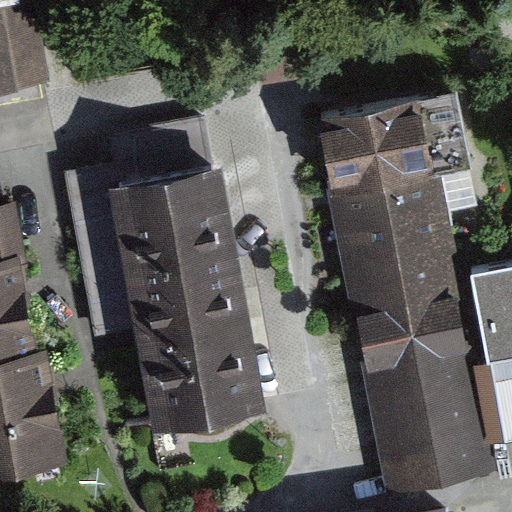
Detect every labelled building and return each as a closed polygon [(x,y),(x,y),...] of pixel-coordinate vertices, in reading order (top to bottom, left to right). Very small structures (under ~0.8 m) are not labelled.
[(29,0),(0,0),(0,82),(44,74),(29,0)] [(388,491),(503,471),(440,110),(324,130),(388,491)] [(272,407),(226,167),(110,189),(156,429),(272,407)] [(0,252),(31,245),(22,203),(0,208),(0,252)] [(28,258),(0,263),(0,471),(73,455),(28,258)] [(511,268),(474,276),(506,443),(511,442),(511,268)] [(456,511),(453,492),(337,508),(303,511),(456,511)]
